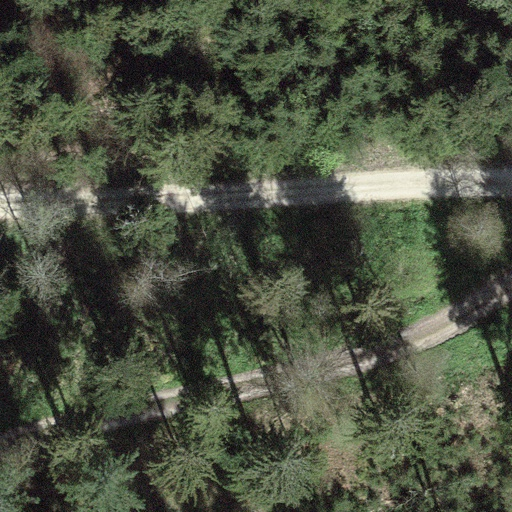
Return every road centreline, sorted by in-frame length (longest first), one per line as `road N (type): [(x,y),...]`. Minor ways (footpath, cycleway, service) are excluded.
road 1 (track): [(0,474),(75,433),(405,343),(511,288)]
road 2 (track): [(511,202),(0,209)]
